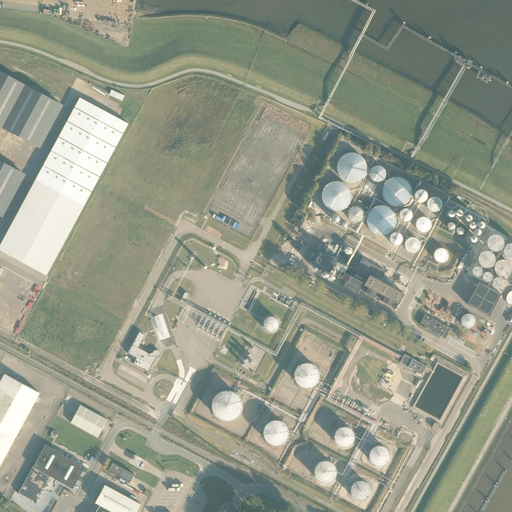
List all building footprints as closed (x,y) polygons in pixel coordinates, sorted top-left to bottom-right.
[(0,126),(36,146),(59,103),(0,71),(0,126)] [(128,124),(80,97),(0,245),(0,250),(46,275),(128,124)] [(353,153),(352,153),(350,153),(349,153),(348,153),(347,154),(345,154),(344,155),(343,155),(342,156),(341,157),(340,158),(339,159),(339,160),(338,161),(338,162),(337,164),(337,165),(337,166),(337,167),(337,169),(337,170),(337,171),(338,172),(338,174),(339,175),(339,176),(340,177),(341,178),(342,179),(343,179),(344,180),(345,181),(347,181),(348,182),(349,182),(350,182),(352,182),(353,182),(354,182),(355,182),(357,181),(358,181),(359,180),(360,179),(361,179),(362,178),(363,177),(364,176),(364,175),(365,174),(365,172),(366,171),(366,170),(366,169),(366,167),(366,166),(366,165),(366,164),(365,162),(365,161),(364,160),(364,159),(363,158),(362,157),(361,156),(360,155),(359,155),(358,154),(357,154),(355,153),(354,153),(353,153)] [(0,212),(22,172),(0,160),(0,212)] [(378,166),(377,166),(376,166),(375,166),(374,166),(374,167),(373,167),(372,168),(371,169),(371,170),(370,170),(370,171),(370,172),(370,173),(370,174),(370,175),(370,176),(370,177),(371,178),(372,179),(373,180),(374,181),(375,181),(376,181),(377,182),(378,182),(379,181),(380,181),(381,181),(382,180),(383,179),(384,178),(385,177),(385,176),(385,175),(385,174),(385,173),(385,172),(385,171),(385,170),(384,170),(384,169),(383,168),(382,167),(381,166),(380,166),(379,166),(378,166)] [(398,177),(397,177),(395,177),(394,177),(393,177),(391,178),(390,178),(389,179),(388,180),(387,180),(386,181),(385,182),(384,183),(384,184),(383,185),(383,187),(382,188),(382,189),(382,190),(382,192),(382,193),(382,194),(382,195),(383,197),(383,198),(384,199),(384,200),(385,201),(386,202),(387,203),(388,204),(389,204),(390,205),(391,206),(393,206),(394,206),(395,206),(397,206),(398,206),(399,206),(400,206),(402,206),(403,205),(404,204),(405,204),(406,203),(407,202),(408,201),(409,200),(409,199),(410,198),(410,197),(411,195),(411,194),(411,193),(411,192),(411,190),(411,189),(411,188),(410,187),(410,185),(409,184),(409,183),(408,182),(407,181),(406,180),(405,180),(404,179),(403,178),(402,178),(400,177),(399,177),(398,177)] [(338,181),(336,181),(335,181),(334,181),(333,181),(331,182),(330,182),(329,183),(328,184),(327,184),(326,185),(325,186),(324,187),(324,188),(323,189),(322,191),(322,192),(322,193),(322,194),(322,196),(322,197),(322,198),(322,200),(322,201),(323,202),(324,203),(324,204),(325,205),(326,206),(327,207),(328,208),(329,208),(330,209),(331,210),(333,210),(334,210),(335,210),(336,210),(338,210),(339,210),(340,210),(341,210),(343,209),(344,208),(345,208),(346,207),(347,206),(348,205),(348,204),(349,203),(350,202),(350,201),(351,200),(351,198),(351,197),(351,196),(351,194),(351,193),(351,192),(350,191),(350,189),(349,188),(348,187),(348,186),(347,185),(346,184),(345,184),(344,183),(343,182),(341,182),(340,181),(339,181),(338,181)] [(421,189),(420,189),(419,189),(418,189),(417,190),(416,190),(416,191),(415,191),(415,192),(414,192),(414,193),(414,194),(414,195),(414,196),(414,197),(414,198),(414,199),(415,199),(415,200),(416,201),(417,201),(417,202),(418,202),(419,202),(420,202),(421,202),(422,202),(423,202),(424,201),(425,201),(425,200),(426,199),(426,198),(427,198),(427,197),(427,196),(427,195),(427,194),(426,193),(426,192),(425,191),(424,190),(423,190),(423,189),(422,189),(421,189)] [(357,201),(368,207),(371,201),(360,195),(357,201)] [(435,196),(434,196),(433,197),(432,197),(431,197),(430,197),(430,198),(429,198),(429,199),(428,199),(428,200),(427,201),(427,202),(427,203),(427,204),(427,205),(427,206),(427,207),(428,208),(429,209),(430,210),(431,211),(432,211),(433,211),(434,212),(435,212),(435,211),(436,211),(437,211),(438,211),(438,210),(439,210),(440,209),(441,208),(441,207),(441,206),(442,205),(442,204),(442,203),(442,202),(441,202),(441,201),(441,200),(440,200),(440,199),(439,198),(438,197),(437,197),(436,197),(436,196),(435,196)] [(383,205),(381,205),(380,205),(379,205),(378,206),(376,206),(375,207),(374,207),(373,208),(372,209),(371,210),(370,210),(369,212),(369,213),(368,214),(367,215),(367,216),(367,217),(367,219),(367,220),(367,221),(367,223),(367,224),(367,225),(368,226),(369,227),(369,228),(370,230),(371,230),(372,231),(373,232),(374,233),(375,233),(376,234),(378,234),(379,235),(380,235),(381,235),(383,235),(384,235),(385,234),(386,234),(388,233),(389,233),(390,232),(391,231),(392,230),(393,230),(393,228),(394,227),(395,226),(395,225),(396,224),(396,223),(396,221),(396,220),(396,219),(396,217),(396,216),(395,215),(395,214),(394,213),(393,212),(393,210),(392,210),(391,209),(390,208),(389,207),(388,207),(386,206),(385,206),(384,205),(383,205)] [(356,206),(355,206),(354,206),(353,207),(352,207),(351,208),(350,208),(350,209),(349,210),(348,211),(348,212),(348,213),(348,214),(348,215),(348,216),(348,217),(349,218),(349,219),(350,219),(350,220),(351,220),(351,221),(352,221),(353,222),(354,222),(355,222),(356,222),(357,222),(358,222),(359,221),(360,221),(361,220),(362,219),(363,218),(363,217),(363,216),(364,215),(364,214),(364,213),(363,212),(363,211),(363,210),(362,210),(362,209),(361,208),(360,208),(360,207),(359,207),(358,207),(358,206),(357,206),(356,206)] [(406,208),(405,208),(404,208),(403,208),(402,209),(401,209),(400,210),(399,211),(399,212),(399,213),(398,213),(398,214),(398,215),(398,216),(399,217),(399,218),(400,219),(400,220),(401,220),(402,221),(403,221),(404,221),(405,221),(406,221),(407,221),(408,221),(408,220),(409,220),(410,219),(410,218),(411,218),(411,217),(411,216),(412,216),(412,215),(412,214),(411,213),(411,212),(411,211),(410,210),(409,210),(409,209),(408,209),(407,208),(406,208)] [(216,210),(213,215),(235,227),(238,221),(216,210)] [(290,223),(299,228),(307,215),(297,210),(290,223)] [(424,217),(423,217),(422,217),(421,217),(420,217),(419,218),(418,218),(418,219),(417,219),(417,220),(416,221),(416,222),(416,223),(416,224),(416,225),(416,226),(416,227),(417,228),(417,229),(418,230),(419,230),(419,231),(420,231),(421,231),(421,232),(422,232),(423,232),(424,232),(425,232),(426,231),(427,231),(428,230),(429,230),(429,229),(430,229),(430,228),(430,227),(431,226),(431,225),(431,224),(431,223),(431,222),(430,222),(430,221),(430,220),(429,219),(428,218),(427,218),(427,217),(426,217),(425,217),(424,217)] [(244,225),(241,231),(250,234),(252,229),(244,225)] [(397,232),(396,232),(395,232),(394,232),(393,233),(392,233),(392,234),(391,234),(391,235),(390,235),(390,236),(390,237),(389,237),(389,238),(389,239),(389,240),(390,241),(390,242),(391,243),(392,244),(393,244),(393,245),(394,245),(395,245),(396,245),(397,245),(398,245),(399,245),(399,244),(400,244),(401,243),(402,242),(402,241),(403,240),(403,239),(403,238),(403,237),(402,237),(402,236),(402,235),(401,235),(401,234),(400,234),(400,233),(399,233),(398,232),(397,232)] [(496,234),(495,234),(494,234),(493,234),(492,235),(491,235),(490,235),(490,236),(489,236),(489,237),(488,237),(488,238),(487,239),(487,240),(486,241),(486,242),(486,243),(486,244),(486,245),(487,245),(487,246),(487,247),(488,247),(488,248),(489,249),(490,250),(491,251),(492,251),(493,251),(494,251),(495,251),(496,251),(497,251),(498,251),(499,251),(499,250),(500,250),(501,249),(502,248),(502,247),(503,246),(503,245),(503,244),(503,243),(503,242),(503,241),(503,240),(503,239),(502,239),(502,238),(502,237),(501,237),(501,236),(500,236),(499,235),(498,235),(497,234),(496,234)] [(413,237),(412,237),(411,237),(410,237),(409,238),(408,238),(407,239),(406,240),(406,241),(405,241),(405,242),(405,243),(405,244),(405,245),(405,246),(405,247),(405,248),(406,248),(406,249),(407,250),(408,251),(409,251),(410,252),(411,252),(412,252),(413,252),(414,252),(415,252),(415,251),(416,251),(417,251),(417,250),(418,250),(418,249),(419,248),(419,247),(420,246),(420,245),(420,244),(420,243),(419,242),(419,241),(418,240),(418,239),(417,239),(417,238),(416,238),(415,238),(415,237),(414,237),(413,237)] [(511,242),(511,243),(510,243),(509,243),(508,244),(507,244),(506,245),(505,245),(505,246),(504,247),(504,248),(503,249),(503,250),(503,251),(503,252),(503,253),(503,254),(504,255),(504,256),(505,257),(506,258),(507,259),(508,259),(509,260),(510,260),(511,260),(511,242)] [(286,244),(280,256),(285,258),(291,247),(286,244)] [(441,248),(440,248),(439,248),(438,248),(438,249),(437,249),(436,250),(435,251),(434,252),(434,253),(434,254),(434,255),(434,256),(434,257),(434,258),(435,259),(435,260),(436,260),(436,261),(437,261),(438,262),(439,262),(440,262),(441,262),(442,262),(443,262),(444,262),(444,261),(445,261),(446,260),(447,259),(447,258),(448,257),(448,256),(448,255),(448,254),(448,253),(447,252),(447,251),(446,251),(446,250),(445,249),(444,249),(443,248),(442,248),(441,248)] [(321,251),(314,264),(345,282),(343,286),(356,293),(361,284),(364,285),(361,290),(396,309),(404,293),(384,283),(380,281),(385,272),(372,264),(361,259),(364,255),(359,252),(359,254),(358,254),(357,256),(359,257),(350,274),(345,271),(348,266),(321,251)] [(487,251),(486,251),(485,251),(484,251),(483,251),(482,252),(481,252),(480,253),(479,254),(479,255),(478,255),(478,256),(478,257),(477,258),(477,259),(477,260),(478,261),(478,262),(478,263),(479,264),(479,265),(480,265),(480,266),(481,266),(482,267),(483,267),(484,268),(485,268),(486,268),(487,268),(488,268),(489,267),(490,267),(491,267),(491,266),(492,266),(492,265),(493,265),(493,264),(494,263),(494,262),(495,261),(495,260),(495,259),(495,258),(495,257),(494,257),(494,256),(494,255),(493,255),(493,254),(492,253),(491,252),(490,252),(489,251),(488,251),(487,251)] [(503,260),(502,260),(501,260),(500,260),(499,260),(498,261),(497,261),(497,262),(496,262),(496,263),(495,263),(495,264),(495,265),(494,266),(494,267),(494,268),(494,269),(494,270),(494,271),(495,272),(495,273),(496,274),(497,275),(498,276),(499,276),(500,277),(501,277),(502,277),(503,277),(504,277),(505,277),(506,276),(507,276),(508,275),(509,274),(510,273),(510,272),(511,271),(511,270),(511,269),(511,268),(511,267),(511,266),(511,265),(510,264),(510,263),(509,263),(509,262),(508,262),(508,261),(507,261),(506,260),(505,260),(504,260),(503,260)] [(477,266),(476,266),(475,266),(474,266),(474,267),(473,267),(472,268),(472,269),(471,270),(471,271),(471,272),(472,273),(472,274),(473,275),(474,275),(474,276),(475,276),(476,276),(477,276),(478,276),(479,276),(479,275),(480,275),(480,274),(481,274),(481,273),(481,272),(482,272),(482,271),(482,270),(481,270),(481,269),(481,268),(480,268),(480,267),(479,267),(479,266),(478,266),(477,266)] [(487,271),(486,271),(486,272),(485,272),(484,272),(483,273),(482,274),(482,275),(482,276),(482,277),(482,278),(482,279),(483,280),(484,281),(485,281),(485,282),(486,282),(487,282),(488,282),(488,281),(489,281),(490,281),(490,280),(491,280),(491,279),(492,278),(492,277),(492,276),(492,275),(491,275),(491,274),(491,273),(490,273),(490,272),(489,272),(488,272),(487,271)] [(498,277),(497,277),(496,277),(495,277),(494,277),(494,278),(493,278),(493,279),(492,280),(492,281),(492,282),(492,283),(492,284),(493,284),(493,285),(494,286),(495,286),(495,287),(496,287),(497,287),(498,287),(499,287),(500,286),(501,285),(502,284),(502,283),(502,282),(502,281),(502,280),(502,279),(501,279),(501,278),(500,278),(500,277),(499,277),(498,277)] [(501,294),(479,282),(467,304),(489,316),(501,294)] [(468,313),(467,313),(467,314),(466,314),(465,314),(464,314),(464,315),(463,315),(463,316),(462,316),(462,317),(461,318),(461,319),(461,320),(461,321),(461,322),(461,323),(461,324),(462,324),(462,325),(463,326),(464,327),(465,327),(466,327),(467,328),(468,328),(469,328),(470,327),(471,327),(472,326),(473,326),(473,325),(474,325),(474,324),(475,323),(475,322),(475,321),(475,320),(475,319),(475,318),(474,318),(474,317),(474,316),(473,316),(472,315),(471,314),(470,314),(469,314),(468,313)] [(419,325),(444,339),(445,339),(450,329),(425,315),(419,325)] [(272,316),(271,316),(270,316),(269,316),(268,317),(267,317),(267,318),(266,318),(266,319),(265,319),(265,320),(264,320),(264,321),(264,322),(264,323),(263,323),(263,324),(264,325),(264,326),(264,327),(265,328),(266,329),(267,330),(268,330),(268,331),(269,331),(270,331),(271,331),(272,331),(273,331),(274,331),(274,330),(275,330),(276,329),(277,328),(277,327),(278,327),(278,326),(278,325),(278,324),(278,323),(278,322),(278,321),(278,320),(277,320),(277,319),(276,319),(276,318),(275,318),(275,317),(274,317),(273,316),(272,316)] [(140,331),(128,353),(137,358),(133,364),(148,372),(156,358),(159,357),(161,354),(160,351),(157,350),(154,351),(153,353),(150,354),(138,348),(146,334),(140,331)] [(400,363),(422,375),(426,366),(404,354),(400,363)] [(308,363),(307,363),(306,363),(304,363),(303,363),(302,363),(301,364),(300,364),(299,365),(299,366),(298,366),(297,367),(296,368),(296,369),(295,370),(295,371),(295,372),(294,373),(294,374),(294,375),(294,376),(294,377),(295,378),(295,379),(295,380),(296,381),(296,382),(297,383),(298,384),(299,385),(300,386),(301,386),(302,387),(303,387),(304,387),(306,388),(307,388),(308,388),(309,387),(310,387),(311,387),(312,386),(313,386),(314,385),(315,385),(315,384),(316,383),(317,382),(317,381),(318,380),(318,379),(319,378),(319,377),(319,376),(319,375),(319,374),(319,373),(319,372),(318,371),(318,370),(317,369),(317,368),(316,367),(315,366),(314,365),(313,364),(312,364),(311,363),(310,363),(309,363),(308,363)] [(382,378),(388,366),(383,363),(377,375),(382,378)] [(0,466),(40,393),(5,374),(0,382),(0,466)] [(228,390),(227,390),(226,390),(224,390),(223,390),(222,391),(220,391),(219,392),(218,393),(217,393),(216,394),(215,395),(214,396),(214,397),(213,399),(213,400),(212,401),(212,402),(212,404),(212,405),(212,406),(212,408),(212,409),(213,410),(213,412),(214,413),(214,414),(215,415),(216,416),(217,417),(218,418),(219,418),(220,419),(222,419),(223,420),(224,420),(226,420),(227,420),(228,420),(230,420),(231,420),(232,419),(233,419),(235,418),(236,418),(237,417),(238,416),(239,415),(239,414),(240,413),(241,412),(241,410),(242,409),(242,408),(242,406),(242,405),(242,404),(242,402),(242,401),(241,400),(241,399),(240,397),(239,396),(239,395),(238,394),(237,393),(236,393),(235,392),(233,391),(232,391),(231,390),(230,390),(228,390)] [(100,439),(103,433),(101,431),(107,419),(81,405),(71,423),(100,439)] [(277,420),(276,420),(275,420),(273,420),(272,420),(271,421),(270,421),(269,422),(268,423),(267,423),(266,424),(265,425),(265,426),(264,427),(264,428),(264,429),(263,430),(263,431),(263,432),(263,433),(263,434),(264,435),(264,436),(264,437),(265,438),(265,439),(266,440),(267,441),(268,442),(269,442),(269,443),(270,443),(271,444),(272,444),(273,444),(275,445),(276,445),(277,445),(278,444),(279,444),(280,444),(281,443),(282,443),(283,442),(284,442),(284,441),(285,440),(286,439),(286,438),(287,437),(287,436),(288,435),(288,434),(288,433),(288,432),(288,431),(288,430),(288,429),(287,428),(287,427),(286,426),(286,425),(285,424),(284,423),(283,422),(282,422),(281,421),(280,421),(279,420),(278,420),(277,420)] [(345,426),(344,426),(343,426),(342,427),(341,427),(340,427),(339,428),(338,428),(337,429),(336,430),(336,431),(335,431),(335,432),(335,433),(334,434),(334,435),(334,436),(334,437),(334,438),(334,439),(335,440),(335,441),(336,442),(336,443),(337,443),(337,444),(338,445),(339,445),(340,445),(340,446),(341,446),(342,446),(343,446),(344,446),(345,446),(346,446),(347,446),(348,445),(349,445),(350,445),(350,444),(351,443),(352,443),(352,442),(353,441),(353,440),(354,439),(354,438),(354,437),(354,436),(354,435),(354,434),(353,433),(353,432),(353,431),(352,431),(352,430),(351,429),(350,429),(350,428),(349,428),(348,427),(347,427),(346,427),(345,426)] [(85,467),(46,445),(33,467),(19,493),(36,503),(44,488),(45,488),(46,487),(47,487),(48,485),(47,484),(48,482),(51,477),(73,489),(85,467)] [(380,446),(379,446),(378,446),(377,446),(376,446),(375,447),(374,447),(373,448),(372,449),(371,449),(371,450),(370,451),(370,452),(369,453),(369,454),(369,455),(369,456),(369,457),(369,458),(370,459),(370,460),(370,461),(371,461),(371,462),(372,463),(373,463),(373,464),(374,464),(375,465),(376,465),(377,465),(378,466),(379,466),(380,466),(381,465),(382,465),(383,465),(384,464),(385,464),(385,463),(386,463),(387,462),(387,461),(388,461),(388,460),(388,459),(389,458),(389,457),(389,456),(389,455),(389,454),(389,453),(388,452),(388,451),(387,450),(387,449),(386,449),(385,448),(384,447),(383,447),(382,446),(381,446),(380,446)] [(144,460),(135,455),(132,462),(140,467),(144,460)] [(326,460),(325,460),(324,460),(323,460),(322,461),(321,461),(320,461),(320,462),(319,462),(318,463),(317,463),(317,464),(316,465),(316,466),(315,467),(314,468),(314,469),(314,470),(314,471),(314,472),(314,473),(314,474),(315,475),(315,476),(316,477),(316,478),(317,478),(317,479),(318,480),(319,480),(320,481),(321,482),(322,482),(323,482),(324,482),(325,482),(326,482),(327,482),(328,482),(329,482),(330,481),(331,481),(331,480),(332,480),(333,479),(333,478),(334,478),(335,477),(335,476),(335,475),(336,474),(336,473),(336,472),(336,471),(336,470),(336,469),(336,468),(335,467),(335,466),(334,465),(333,464),(333,463),(332,463),(331,462),(330,461),(329,461),(328,461),(327,460),(326,460)] [(134,474),(113,463),(108,471),(130,483),(134,474)] [(361,480),(360,480),(359,480),(358,480),(357,481),(356,481),(355,481),(355,482),(354,482),(353,483),(353,484),(352,484),(352,485),(351,486),(351,487),(351,488),(351,489),(350,490),(350,491),(351,492),(351,493),(351,494),(352,495),(352,496),(353,496),(353,497),(354,498),(355,498),(355,499),(356,499),(357,499),(358,500),(359,500),(360,500),(361,500),(362,500),(363,500),(364,499),(365,499),(366,498),(367,498),(368,497),(368,496),(369,496),(369,495),(369,494),(370,493),(370,492),(370,491),(370,490),(370,489),(370,488),(370,487),(370,486),(369,485),(369,484),(368,484),(368,483),(367,482),(366,482),(365,481),(364,481),(363,480),(362,480),(361,480)] [(136,511),(141,504),(105,485),(95,502),(100,505),(95,511),(136,511)]
